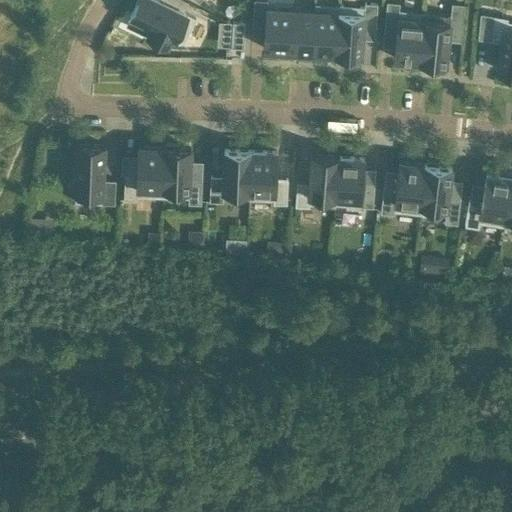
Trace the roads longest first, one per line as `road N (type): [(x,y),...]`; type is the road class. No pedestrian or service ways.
road 1 (residential): [(104,0),(77,55),(70,103),(359,118),(511,138)]
road 2 (residential): [(451,416),(0,441)]
